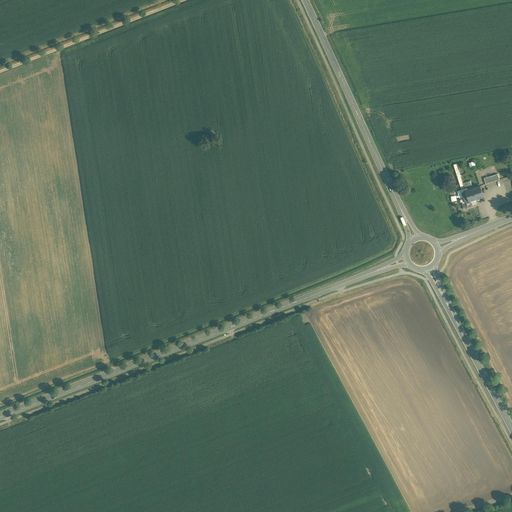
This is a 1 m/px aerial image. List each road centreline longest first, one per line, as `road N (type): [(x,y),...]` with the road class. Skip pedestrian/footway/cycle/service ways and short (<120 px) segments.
road 1 (secondary): [(407,259),(0,417)]
road 2 (secondary): [(415,239),(306,0)]
road 3 (track): [(183,0),(0,71)]
road 4 (secondary): [(511,429),(429,268)]
